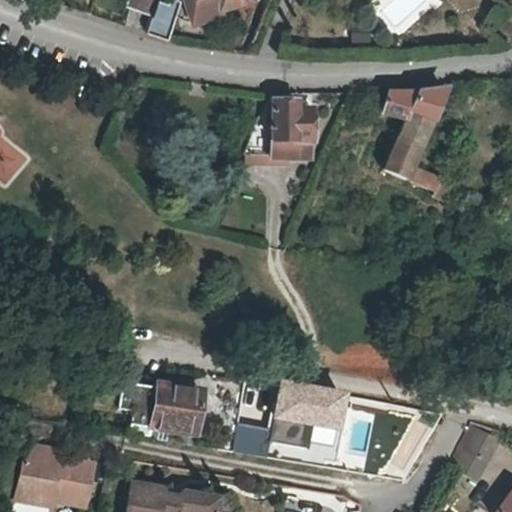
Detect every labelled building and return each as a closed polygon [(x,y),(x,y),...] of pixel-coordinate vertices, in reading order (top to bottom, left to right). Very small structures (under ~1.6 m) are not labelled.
[(154,13),(158,0),(133,0),(132,5),(154,13)] [(180,8),(158,0),(154,13),(146,32),(168,40),(180,8)] [(187,0),(194,22),(225,14),(224,7),(248,0),(187,0)] [(511,20),(500,12),(493,23),(511,35),(511,20)] [(451,189),(442,185),(444,179),(413,166),(444,90),(415,93),(385,93),(378,113),(402,121),(382,169),(434,191),(432,195),(445,202),(451,189)] [(295,101),(271,102),(271,139),(311,141),(312,108),(295,108),(295,101)] [(0,131),(0,183),(6,188),(31,156),(0,131)] [(311,141),(271,139),(271,158),(311,159),(311,141)] [(191,443),(201,390),(155,382),(154,387),(119,380),(113,409),(131,412),(126,432),(191,443)] [(449,464),(475,480),(487,461),(463,447),(475,430),(492,440),(497,431),(472,420),(469,419),(466,425),(462,435),(451,460),(449,464)] [(492,440),(475,430),(463,447),(487,461),(498,444),(492,440)] [(49,494),(48,498),(81,505),(91,461),(59,455),(49,453),(51,446),(26,441),(17,487),(49,494)] [(60,448),(51,446),(49,453),(59,455),(60,448)] [(128,492),(214,508),(216,496),(183,490),(175,495),(161,492),(162,486),(130,480),(128,492)] [(49,494),(17,487),(15,497),(46,505),(48,498),(49,494)] [(511,511),(511,489),(494,511),(511,511)] [(213,511),(214,508),(128,492),(124,511),(213,511)]
